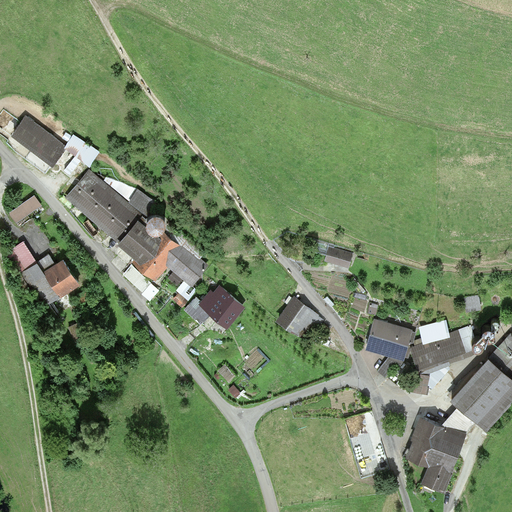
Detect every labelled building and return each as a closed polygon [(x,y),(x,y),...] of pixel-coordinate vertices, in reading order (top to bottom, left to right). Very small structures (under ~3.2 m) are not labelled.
[(22,114),(9,130),(46,160),(59,145),(22,114)] [(62,146),(86,163),(94,151),(71,134),(62,146)] [(87,170),(64,196),(113,239),(131,218),(136,212),(126,203),(87,170)] [(137,190),(126,203),(136,212),(143,218),(154,205),(137,190)] [(31,196),(8,212),(18,226),(37,212),(34,208),(38,206),(31,196)] [(152,236),(131,218),(113,239),(134,257),(152,236)] [(152,236),(134,257),(131,260),(151,277),(164,262),(177,247),(157,230),(152,236)] [(33,262),(19,242),(1,254),(36,306),(55,294),(39,271),(33,262)] [(200,267),(177,247),(164,262),(187,282),(200,267)] [(346,265),(349,253),(326,248),(323,260),(346,265)] [(44,254),(33,262),(39,271),(50,263),(44,254)] [(50,263),(39,271),(55,294),(74,281),(58,258),(50,263)] [(151,280),(143,288),(137,281),(139,278),(132,271),(128,275),(152,299),(161,290),(151,280)] [(208,291),(199,302),(208,310),(224,323),(239,306),(217,286),(210,293),(208,291)] [(177,294),(172,300),(180,306),(185,301),(177,294)] [(291,297),(274,318),(303,340),(319,320),(291,297)] [(476,297),(463,298),(464,309),(477,308),(476,297)] [(197,322),(208,310),(199,302),(195,298),(184,311),(197,322)] [(178,311),(168,323),(174,329),(185,317),(178,311)] [(465,315),(445,320),(448,330),(467,325),(465,315)] [(372,318),(364,346),(399,356),(405,338),(408,339),(411,330),(372,318)] [(421,341),(446,334),(441,320),(417,328),(421,341)] [(421,341),(409,346),(418,374),(446,365),(445,361),(474,352),(466,327),(446,334),(421,341)] [(511,329),(449,395),(458,404),(440,422),(465,432),(476,421),(482,427),(511,395),(511,329)] [(223,371),(231,380),(236,375),(228,367),(223,371)] [(415,416),(403,454),(425,461),(419,481),(441,488),(462,433),(415,416)]
